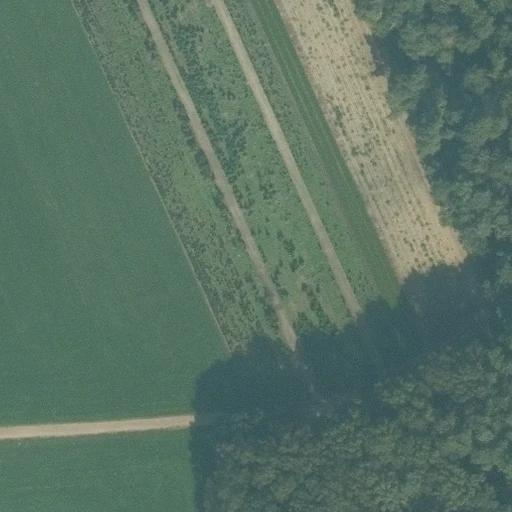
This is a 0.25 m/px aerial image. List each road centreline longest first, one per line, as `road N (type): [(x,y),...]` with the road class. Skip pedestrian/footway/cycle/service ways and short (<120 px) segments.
road 1 (track): [(511,484),(361,471),(301,418),(0,433)]
road 2 (track): [(498,314),(355,0)]
road 3 (track): [(301,418),(387,408),(485,337),(511,279)]
